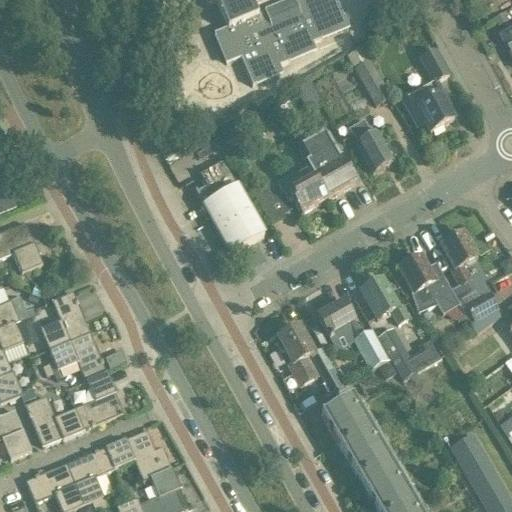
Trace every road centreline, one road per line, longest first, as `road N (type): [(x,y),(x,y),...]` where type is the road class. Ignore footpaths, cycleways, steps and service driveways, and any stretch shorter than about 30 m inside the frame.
road 1 (tertiary): [(50,158),(251,511)]
road 2 (residential): [(204,327),(470,174)]
road 3 (tertiary): [(204,327),(104,135)]
road 4 (tertiary): [(305,511),(204,327)]
road 5 (residential): [(433,0),(511,138)]
road 6 (tertiary): [(104,135),(48,0)]
road 7 (tertiary): [(0,45),(50,158)]
